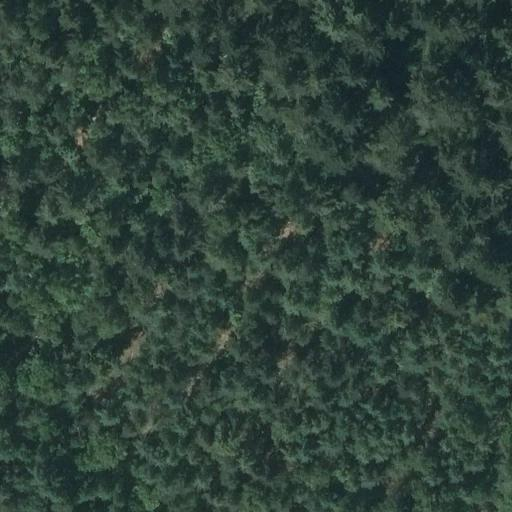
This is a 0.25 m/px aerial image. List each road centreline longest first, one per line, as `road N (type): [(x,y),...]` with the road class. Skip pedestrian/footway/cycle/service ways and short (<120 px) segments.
road 1 (unknown): [(245,66),(181,176),(95,194),(75,214),(0,345)]
road 2 (unknown): [(245,66),(511,285)]
road 3 (track): [(511,351),(462,511)]
